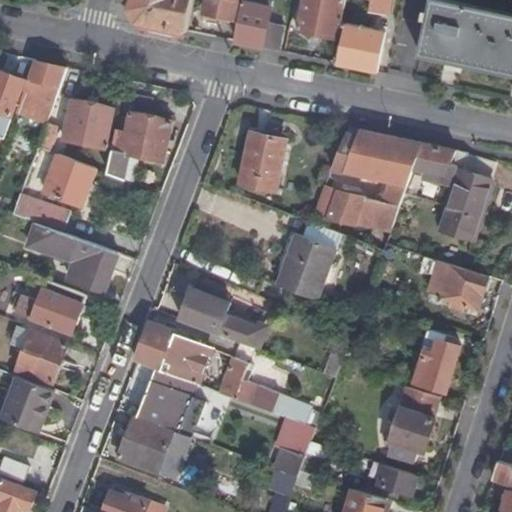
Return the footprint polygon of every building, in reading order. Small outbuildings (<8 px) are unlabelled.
[(135,0),(133,7),(140,21),(187,32),(193,0),(135,0)] [(207,0),(205,13),(235,19),(238,0),(207,0)] [(345,0),(304,0),(298,31),(337,39),(345,0)] [(364,0),(363,11),(387,15),(390,0),(364,0)] [(446,62),(459,4),(442,0),(432,0),(430,12),(427,11),(425,20),(428,20),(420,57),(446,62)] [(243,2),(235,42),(279,52),(284,27),(267,23),(270,8),(243,2)] [(511,76),(511,15),(459,4),(446,62),(511,76)] [(338,64),(377,73),(387,28),(380,26),(379,32),(347,26),(338,64)] [(48,122),(68,66),(36,59),(20,105),(38,112),(37,117),(48,122)] [(0,71),(0,119),(10,123),(26,78),(1,68),(0,71)] [(154,98),(127,92),(124,106),(151,112),(154,98)] [(64,138),(107,147),(115,108),(72,99),(64,138)] [(110,172),(133,181),(139,155),(165,161),(174,121),(131,112),(127,131),(119,130),(110,172)] [(10,123),(0,119),(0,136),(4,137),(10,123)] [(61,126),(48,122),(39,146),(52,151),(61,126)] [(409,185),(424,143),(361,130),(354,149),(348,148),(345,156),(343,156),(338,170),(393,183),(392,184),(387,187),(382,203),(324,188),(315,213),(326,217),(391,232),(409,185)] [(277,193),(288,140),(251,133),(241,184),(277,193)] [(459,179),(467,152),(424,143),(409,185),(420,189),(426,173),(438,175),(437,180),(452,183),(454,178),(459,179)] [(493,162),(470,153),(467,152),(459,179),(452,201),(443,229),(474,238),(493,178),(489,176),(493,162)] [(83,205),(98,168),(60,154),(46,191),(83,205)] [(447,200),(452,201),(459,179),(454,178),(452,183),(447,200)] [(33,201),(21,196),(14,214),(27,219),(27,217),(33,201)] [(61,212),(33,201),(27,217),(55,228),(61,212)] [(106,291),(120,253),(40,223),(32,244),(77,259),(74,267),(75,267),(71,278),(106,291)] [(386,245),(392,246),(396,235),(391,233),(386,245)] [(278,285),(316,301),(335,250),(297,235),(278,285)] [(428,295),(483,314),(496,278),(441,259),(428,295)] [(74,333),(88,295),(48,280),(41,301),(34,317),(74,333)] [(193,287),(180,319),(255,349),(266,321),(229,306),(231,302),(193,287)] [(26,314),(34,317),(41,301),(32,297),(26,314)] [(174,331),(151,321),(137,360),(157,369),(197,384),(211,349),(174,334),(174,331)] [(26,349),(33,330),(21,327),(14,345),(26,349)] [(33,330),(26,349),(19,368),(55,382),(69,344),(33,330)] [(454,395),(467,344),(432,335),(419,386),(454,395)] [(233,358),(220,393),(274,413),(278,403),(281,395),(247,382),(250,376),(246,374),(249,364),(233,358)] [(179,432),(197,384),(157,369),(139,417),(179,432)] [(3,418),(42,432),(57,391),(19,376),(3,418)] [(404,408),(412,388),(410,387),(403,408),(402,407),(391,442),(394,442),(404,408)] [(442,396),(412,388),(404,408),(394,442),(395,443),(421,449),(426,451),(437,418),(436,418),(442,396)] [(278,403),(274,413),(307,426),(311,416),(278,403)] [(192,438),(179,432),(139,417),(135,416),(120,457),(176,480),(192,438)] [(419,458),(421,449),(395,443),(393,451),(396,457),(413,461),(419,458)] [(279,461),(276,470),(288,475),(299,479),(301,473),(305,462),(306,459),(289,452),(284,463),(279,461)] [(0,470),(0,474),(24,483),(29,467),(4,458),(0,470)] [(511,464),(500,460),(494,478),(511,483),(511,464)] [(305,462),(301,473),(317,478),(320,466),(305,462)] [(412,496),(418,476),(384,466),(378,486),(383,487),(382,492),(390,494),(391,490),(412,496)] [(288,475),(276,470),(269,486),(281,491),(288,475)] [(274,510),(277,511),(285,511),(299,479),(288,475),(281,491),(274,510)] [(0,483),(0,511),(21,511),(23,508),(30,511),(37,493),(1,480),(0,483)] [(114,488),(105,511),(157,511),(160,505),(114,488)] [(356,489),(349,511),(383,511),(387,498),(356,489)] [(511,511),(511,490),(509,489),(502,511),(511,511)]
